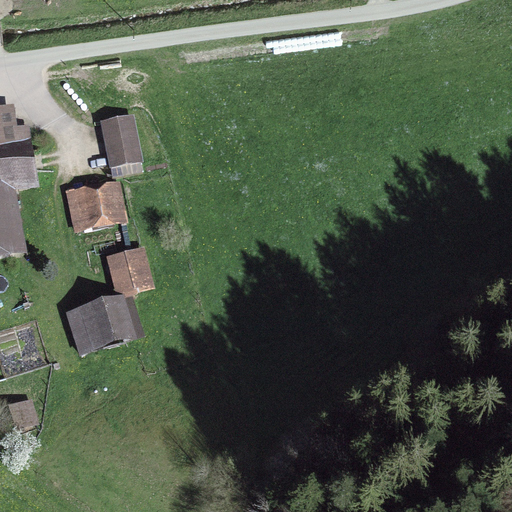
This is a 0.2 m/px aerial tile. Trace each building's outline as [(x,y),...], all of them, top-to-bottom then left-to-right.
[(0,247),(9,246),(0,190),(38,184),(29,130),(15,133),(13,120),(0,116),(0,247)] [(140,164),(131,119),(102,125),(111,170),(140,164)] [(117,190),(74,197),(79,227),(122,220),(117,190)] [(142,253),(127,257),(135,287),(150,283),(142,253)] [(102,342),(122,335),(113,310),(93,317),(91,311),(66,319),(78,354),(103,346),(102,342)] [(38,423),(31,404),(14,409),(21,429),(38,423)]
